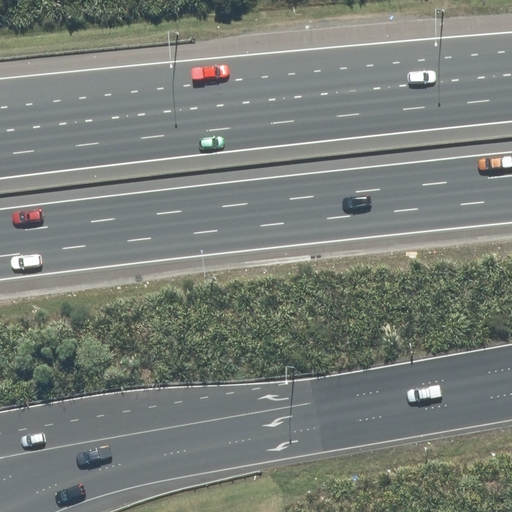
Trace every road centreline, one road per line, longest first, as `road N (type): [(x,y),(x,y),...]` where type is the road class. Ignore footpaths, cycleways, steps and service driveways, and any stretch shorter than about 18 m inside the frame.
road 1 (motorway): [(511,176),(0,233)]
road 2 (motorway): [(0,155),(427,103)]
road 3 (motorway): [(0,116),(427,103)]
road 4 (motorway): [(307,404),(110,466),(0,511)]
road 5 (motorway): [(307,404),(0,433)]
road 6 (motorway): [(511,368),(307,404)]
